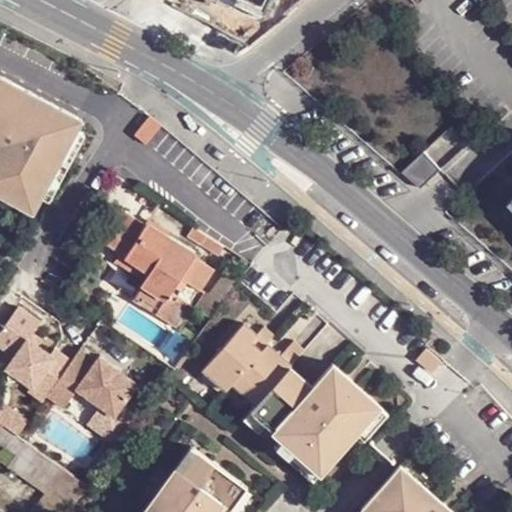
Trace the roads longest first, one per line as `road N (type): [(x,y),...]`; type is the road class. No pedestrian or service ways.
road 1 (residential): [(218,97),(330,177),(500,326)]
road 2 (residential): [(279,255),(437,394)]
road 3 (residential): [(37,0),(218,97)]
road 4 (residential): [(437,394),(320,511)]
road 5 (residential): [(218,97),(335,0)]
